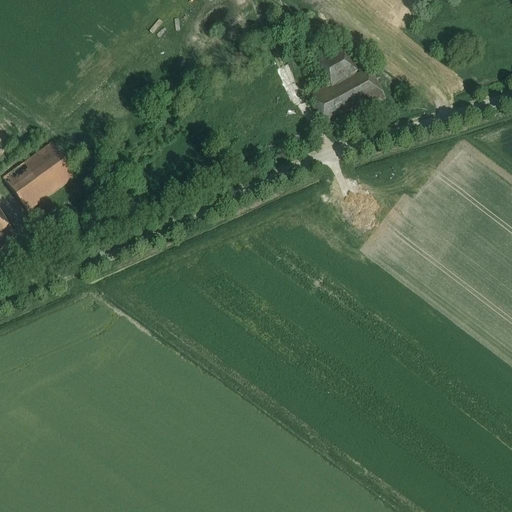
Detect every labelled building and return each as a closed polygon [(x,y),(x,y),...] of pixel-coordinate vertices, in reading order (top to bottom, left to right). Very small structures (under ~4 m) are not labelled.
[(321,71),(328,85),(355,73),(345,52),(331,58),(334,65),(321,71)] [(370,73),(312,101),(325,126),(334,121),(334,120),(382,97),(370,73)] [(208,125),(228,120),(226,111),(206,116),(208,125)] [(27,213),(72,180),(70,170),(52,144),(3,179),(27,213)] [(0,250),(17,240),(0,214),(0,250)]
